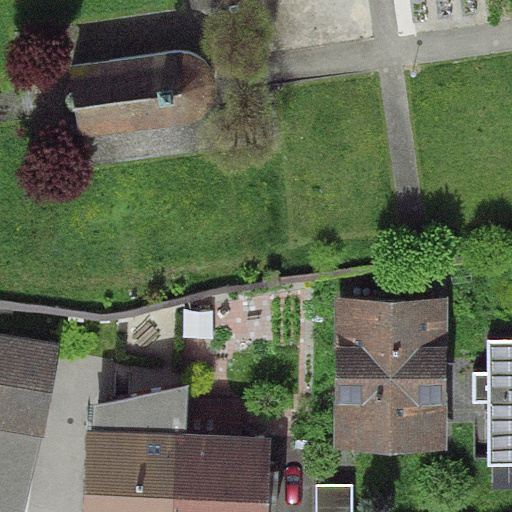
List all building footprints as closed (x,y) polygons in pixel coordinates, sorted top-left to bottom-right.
[(69,66),(79,136),(187,123),(201,119),(210,108),(215,98),(215,84),(212,71),(205,60),(193,52),(177,49),(69,66)] [(448,297),(334,296),(333,449),(447,449),(448,297)] [(59,345),(0,335),(0,429),(39,436),(44,436),(59,345)] [(511,338),(487,339),(487,371),(471,371),(471,404),(487,404),(488,466),(492,466),(511,466),(511,338)] [(188,385),(93,402),(93,429),(87,429),(83,511),(268,511),(272,439),(189,432),(188,385)] [(0,429),(0,510),(3,511),(21,511),(39,436),(0,429)] [(511,466),(492,466),(492,490),(511,489),(511,466)] [(353,511),(354,483),(315,483),(315,511),(353,511)]
